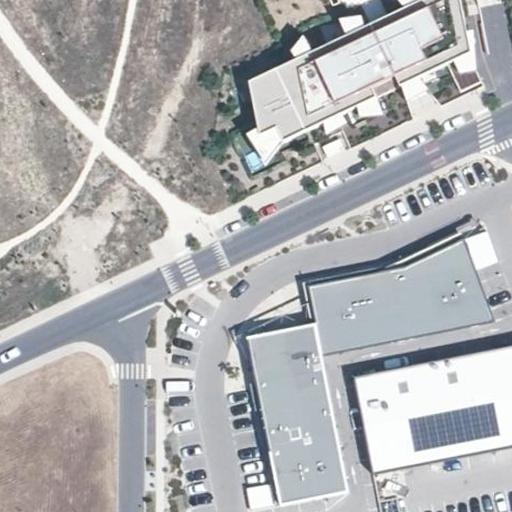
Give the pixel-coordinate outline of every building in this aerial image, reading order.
[(460,93),(482,82),(473,65),(460,0),(424,0),(404,10),(366,28),(347,37),(313,53),(296,61),(250,83),(259,129),(261,137),(278,129),(284,142),(324,124),(341,115),(358,107),(376,99),(402,87),(419,79),(447,65),(460,93)] [(398,0),(404,10),(424,0),(423,0),(398,0)] [(347,37),(366,28),(364,17),(339,21),(347,37)] [(296,61),(313,53),(306,38),(292,50),(296,61)] [(419,79),(402,87),(408,102),(428,91),(419,79)] [(384,116),(376,99),(358,107),(362,116),(384,116)] [(341,115),(324,124),(327,136),(348,125),(341,115)] [(261,137),(259,129),(248,136),(266,162),(284,142),(278,129),(261,137)] [(324,147),(328,157),(345,150),(340,140),(324,147)] [(322,355),(488,322),(464,246),(404,268),(308,287),(315,324),(247,337),(280,506),(349,492),(322,355)] [(486,297),(508,290),(500,264),(477,272),(486,297)] [(511,448),(511,346),(355,377),(374,475),(511,448)]
